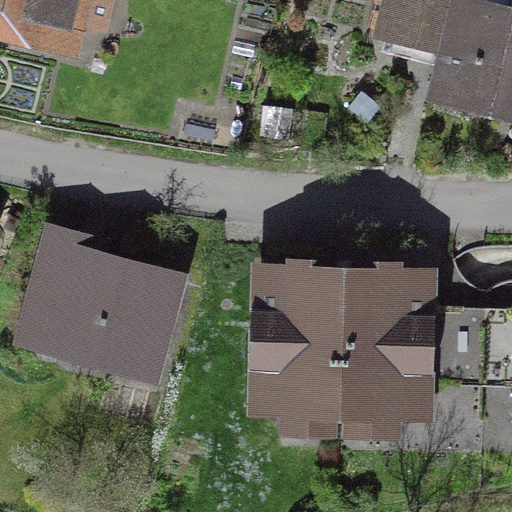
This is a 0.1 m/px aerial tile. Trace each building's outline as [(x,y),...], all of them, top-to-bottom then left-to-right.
[(0,0),(0,6),(65,23),(67,16),(103,25),(109,0),(0,0)] [(423,26),(426,0),(377,0),(375,19),(423,26)] [(444,42),(434,82),(511,101),(511,18),(464,6),(454,45),(444,42)] [(49,229),(21,331),(151,366),(174,278),(77,252),(80,238),(49,229)] [(263,272),(260,402),(420,407),(423,276),(263,272)]
